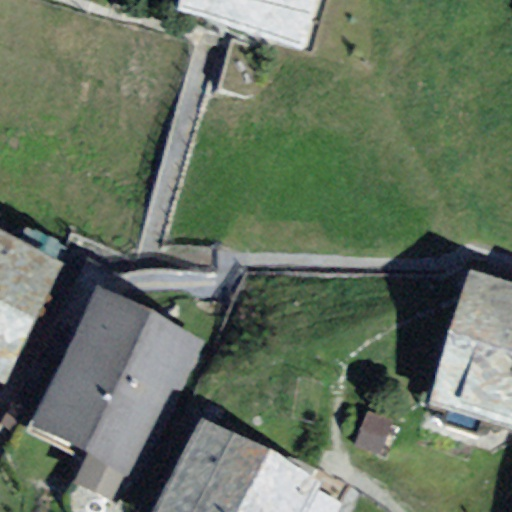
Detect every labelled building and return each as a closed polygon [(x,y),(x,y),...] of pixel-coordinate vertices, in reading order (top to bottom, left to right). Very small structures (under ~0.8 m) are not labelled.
[(316,0),(199,0),(197,9),(306,38),(316,0)] [(0,356),(38,265),(0,249),(0,356)] [(511,438),(511,292),(454,275),(414,410),(511,438)] [(113,490),(186,355),(93,305),(20,440),(113,490)] [(297,511),(306,495),(194,442),(160,511),(297,511)]
